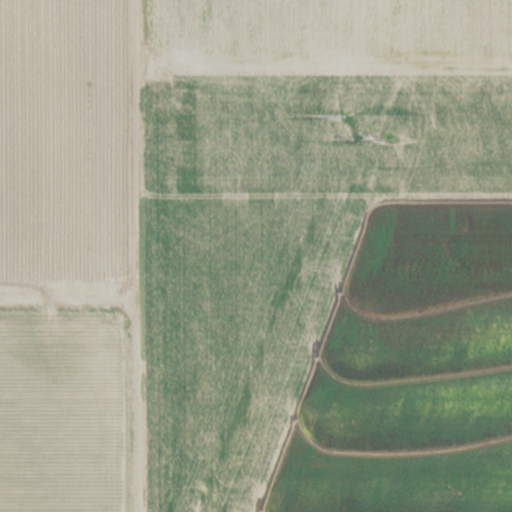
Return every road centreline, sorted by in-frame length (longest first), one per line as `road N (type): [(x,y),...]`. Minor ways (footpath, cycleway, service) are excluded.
road 1 (track): [(146,0),(154,511)]
road 2 (track): [(511,235),(147,243)]
road 3 (track): [(0,498),(154,500)]
